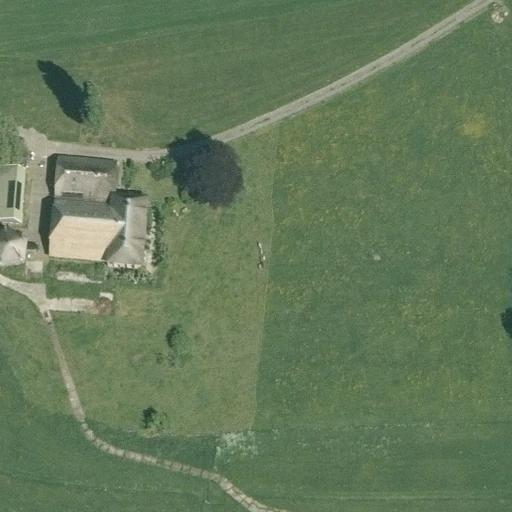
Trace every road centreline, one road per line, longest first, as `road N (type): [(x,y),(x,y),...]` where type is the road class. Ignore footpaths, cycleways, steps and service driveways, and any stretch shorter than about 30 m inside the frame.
road 1 (track): [(0,473),(202,493),(511,496)]
road 2 (track): [(261,511),(214,478),(100,446),(80,419),(38,298),(0,278)]
road 3 (track): [(157,158),(297,107),(488,0)]
